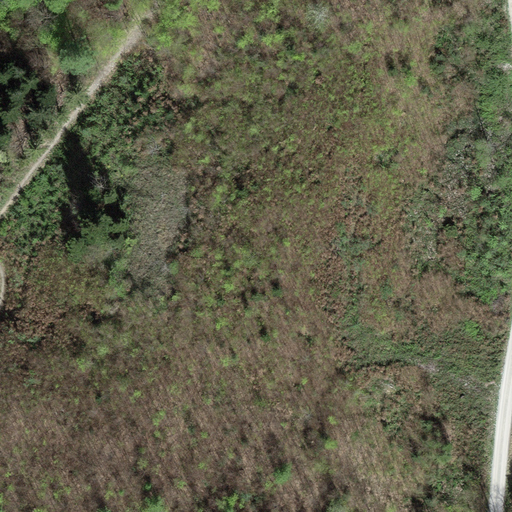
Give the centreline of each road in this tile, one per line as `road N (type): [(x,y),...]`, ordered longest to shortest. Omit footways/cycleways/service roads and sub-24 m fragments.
road 1 (track): [(0,221),(156,0)]
road 2 (track): [(511,346),(496,511)]
